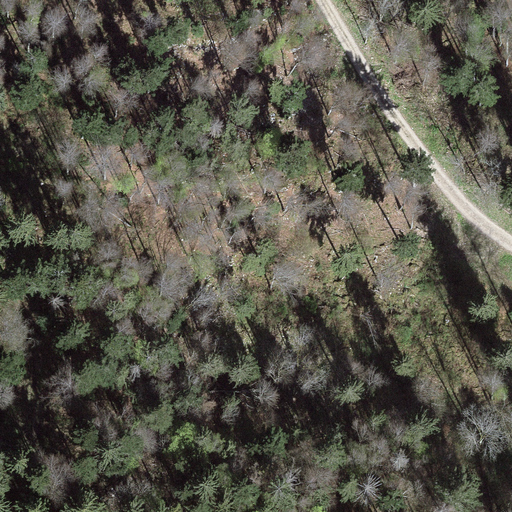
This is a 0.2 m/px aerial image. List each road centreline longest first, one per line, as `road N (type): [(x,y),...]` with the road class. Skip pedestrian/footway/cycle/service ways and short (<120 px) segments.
road 1 (track): [(511,240),(459,194),(379,94),(322,0)]
road 2 (track): [(96,511),(0,436)]
